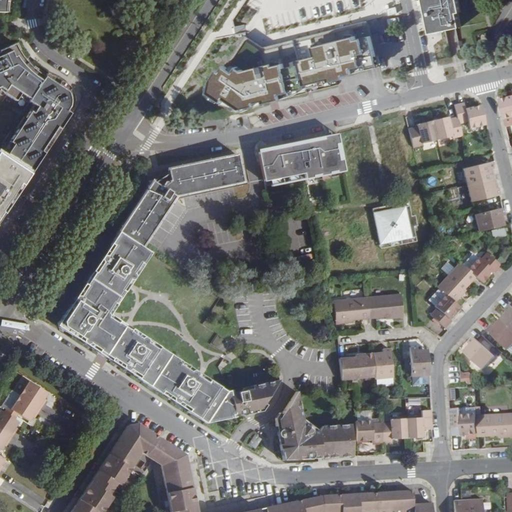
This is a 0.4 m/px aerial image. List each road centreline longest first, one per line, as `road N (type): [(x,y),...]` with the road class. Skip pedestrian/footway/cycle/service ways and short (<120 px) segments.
road 1 (residential): [(125,133),(151,141),(255,135),(481,79)]
road 2 (secondary): [(0,313),(17,301),(125,133)]
road 3 (unclassified): [(439,469),(285,477),(225,459)]
road 4 (secondary): [(114,127),(0,306)]
road 5 (secondary): [(125,133),(213,0)]
road 6 (secondary): [(196,0),(114,127)]
road 7 (unclassified): [(127,396),(0,317)]
road 8 (residential): [(53,511),(127,396)]
road 9 (residential): [(225,459),(246,427),(274,416),(298,366)]
road 10 (residential): [(439,469),(443,348)]
